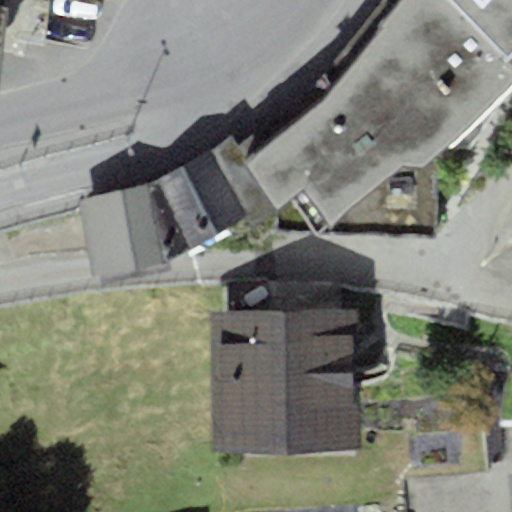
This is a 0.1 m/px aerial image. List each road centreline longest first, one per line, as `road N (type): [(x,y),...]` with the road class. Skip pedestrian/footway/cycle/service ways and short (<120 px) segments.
road 1 (residential): [(0,195),(115,160),(193,115),(211,70)]
road 2 (residential): [(0,126),(211,70)]
